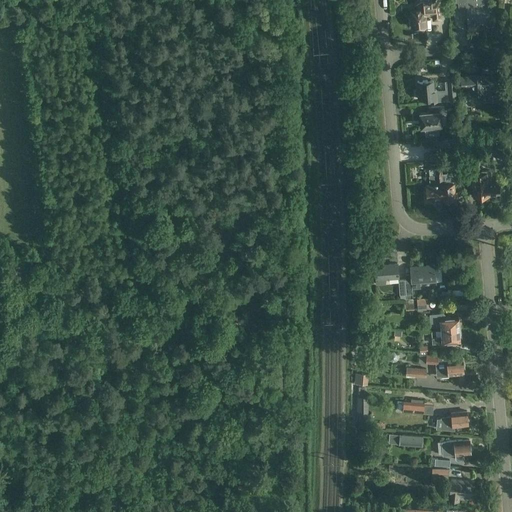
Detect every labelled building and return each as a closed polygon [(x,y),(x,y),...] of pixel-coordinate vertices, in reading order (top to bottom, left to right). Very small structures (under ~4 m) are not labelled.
[(421,10),(411,11),(412,27),(425,26),(424,16),(432,16),(433,19),(440,19),(439,1),(435,1),(434,0),(415,0),(416,4),(423,3),(423,6),(420,6),(421,10)] [(457,0),(459,12),(467,11),(468,31),(479,30),(478,23),(490,22),(488,0),(457,0)] [(471,94),(479,93),(479,102),(485,102),(484,93),(485,93),(484,85),(493,85),(493,76),(484,76),(484,74),(469,76),(461,76),(461,87),(470,86),(471,94)] [(432,80),(417,81),(418,90),(419,89),(420,99),(429,99),(430,104),(437,103),(436,90),(433,90),(432,80)] [(495,95),(495,102),(500,101),(501,101),(501,95),(502,95),(501,83),(494,83),(495,95)] [(429,114),(420,115),(421,129),(427,128),(428,131),(435,130),(435,128),(442,127),(440,113),(444,113),(443,107),(428,108),(429,114)] [(441,196),(441,197),(442,197),(442,200),(456,199),(456,192),(454,192),(453,183),(452,183),(452,173),(446,174),(442,174),(441,168),(435,169),(436,176),(442,175),(442,182),(439,182),(440,189),(441,189),(442,196),(441,196)] [(490,171),(479,171),(480,173),(473,174),(473,181),(471,181),(472,188),(474,188),(474,197),(481,196),(482,198),(486,197),(487,196),(488,196),(487,191),(498,190),(498,181),(491,181),(490,171)] [(442,175),(436,176),(428,176),(428,185),(425,185),(426,200),(433,199),(433,197),(441,197),(441,196),(442,196),(441,189),(440,189),(439,182),(442,182),(442,175)] [(397,263),(375,265),(376,284),(385,284),(385,279),(398,278),(397,263)] [(405,280),(406,299),(412,298),(412,290),(421,289),(420,283),(436,282),(435,265),(410,267),(411,280),(405,280)] [(413,301),(405,302),(406,310),(414,310),(413,301)] [(425,301),(418,301),(418,311),(426,311),(425,301)] [(441,331),(460,329),(459,317),(447,318),(442,314),(430,314),(430,324),(435,324),(435,325),(440,324),(441,331)] [(460,329),(441,331),(442,337),(436,337),(436,338),(432,339),(432,344),(438,344),(438,345),(440,347),(448,346),(450,342),(455,342),(456,343),(460,343),(461,341),(460,329)] [(426,355),(426,363),(436,364),(436,367),(437,376),(437,377),(442,377),(449,376),(449,375),(464,374),(463,372),(465,371),(464,368),(463,368),(462,360),(449,362),(449,356),(445,356),(427,355),(426,355)] [(406,377),(425,378),(426,369),(406,367),(406,377)] [(405,401),(404,410),(404,411),(424,413),(425,402),(405,401)] [(452,410),(471,408),(470,402),(451,404),(452,410)] [(439,420),(438,429),(454,430),(453,426),(468,425),(468,423),(469,421),(468,419),(467,418),(466,411),(451,412),(452,416),(441,417),(442,420),(441,420),(439,420)] [(471,438),(472,428),(454,428),(454,437),(471,438)] [(368,430),(359,430),(359,446),(368,446),(368,430)] [(399,442),(400,434),(389,433),(389,441),(399,442)] [(400,434),(399,442),(399,444),(422,446),(423,435),(400,434)] [(446,441),(441,442),(443,456),(455,455),(455,454),(456,454),(456,458),(457,459),(463,459),(464,457),(464,454),(470,453),(470,452),(471,450),(471,448),(470,447),(469,440),(462,440),(446,441)] [(393,472),(403,472),(403,468),(393,467),(393,464),(389,464),(389,468),(394,468),(393,472)] [(432,478),(448,478),(448,469),(432,468),(432,478)] [(450,479),(448,500),(458,501),(459,497),(471,498),(473,481),(450,479)]
